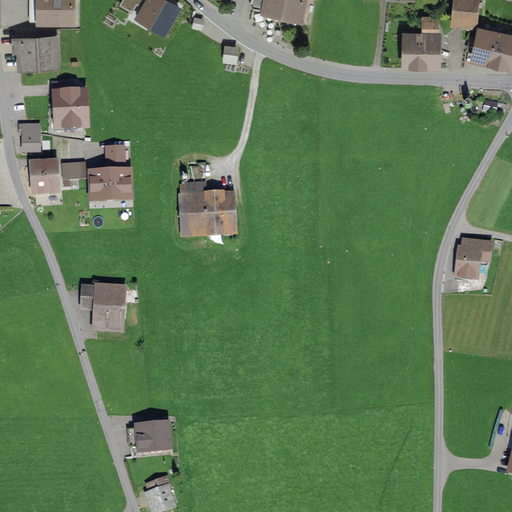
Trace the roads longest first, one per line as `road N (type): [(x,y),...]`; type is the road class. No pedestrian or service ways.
road 1 (tertiary): [(136,511),(20,193),(0,86)]
road 2 (tertiary): [(511,118),(441,264),(438,511)]
road 3 (tertiary): [(195,0),(237,35),(295,64),(511,84)]
